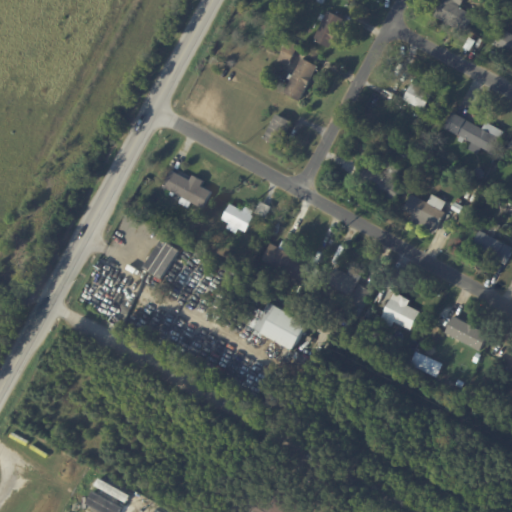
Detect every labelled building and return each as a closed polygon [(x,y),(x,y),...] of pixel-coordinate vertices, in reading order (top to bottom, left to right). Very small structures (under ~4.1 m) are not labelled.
[(466,0),(463,5),(462,4),(461,7),(476,15),(467,33),(437,16),(445,0),(466,0)] [(343,17),(345,18),(331,47),(316,39),(329,11),(343,17)] [(511,32),(511,52),(496,44),(505,29),(511,32)] [(300,46),(298,51),(299,52),(291,68),(278,62),(289,40),(301,46),(300,46)] [(305,58),(319,66),(302,101),(286,93),(303,58),(305,58)] [(412,71),(407,81),(400,78),(405,68),(412,71)] [(417,79),(426,84),(423,89),(434,95),(426,110),(406,99),(417,79)] [(399,95),(404,98),(402,103),(395,101),(397,95),(399,95)] [(456,113),(484,129),(488,122),(506,132),(494,154),(469,140),(468,141),(466,140),(465,143),(460,140),(462,136),(447,127),(455,112),(456,113)] [(289,131),(281,146),(265,138),(278,114),(293,122),(289,131)] [(411,152),(407,158),(402,155),(406,149),(411,152)] [(389,198),(359,180),(368,165),(385,175),(392,162),(404,169),(396,182),(405,187),(396,202),(389,198)] [(176,172),(192,181),(195,175),(206,181),(203,186),(214,192),(204,209),(169,190),(168,193),(162,190),(173,170),(176,172)] [(444,200),(448,202),(444,211),(448,213),(439,228),(415,215),(423,199),(430,203),(434,194),(444,200)] [(263,202),(273,207),(267,219),(256,213),(263,201),(263,202)] [(457,202),(466,207),(462,214),(453,209),(457,202)] [(252,214),(256,216),(247,232),(224,220),(233,204),(245,210),(247,206),(254,210),(252,214)] [(499,231),(495,237),(511,246),(511,256),(507,265),(474,246),(487,223),(494,227),(497,222),(502,225),(499,231)] [(201,226),(193,241),(188,238),(196,223),(201,226)] [(285,243),(303,253),(300,258),(311,265),(302,281),(263,259),(272,244),(280,248),(283,242),(285,243)] [(337,268),(349,275),(352,270),(363,276),(352,296),(329,283),(337,268)] [(360,284),(374,292),(373,293),(377,295),(375,300),(370,297),(364,308),(351,301),(360,284)] [(300,286),(306,289),(302,295),(297,293),(300,286)] [(413,329),(412,331),(384,315),(396,293),(411,301),(409,305),(422,312),(413,329)] [(295,350),(295,351),(263,334),(277,307),(309,324),(295,350)] [(358,308),(363,310),(359,318),(354,316),(358,308)] [(466,323),(483,332),(475,348),(450,334),(459,319),(466,323)] [(504,359),(511,348),(511,369),(502,363),(504,359)] [(443,362),(415,352),(410,367),(438,377),(443,362)] [(460,381),(467,385),(464,390),(457,386),(460,381)] [(264,511),(278,486),(306,502),(300,511),(264,511)]
